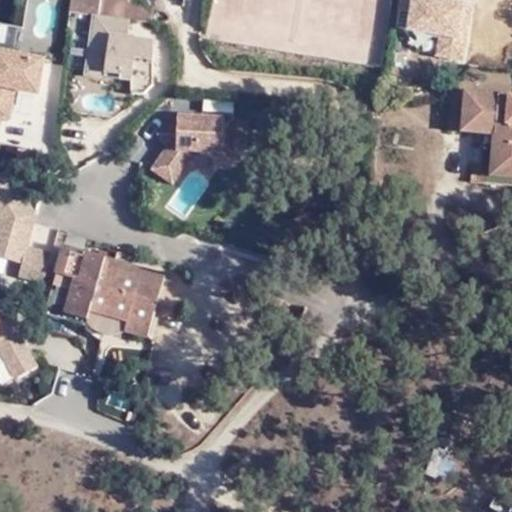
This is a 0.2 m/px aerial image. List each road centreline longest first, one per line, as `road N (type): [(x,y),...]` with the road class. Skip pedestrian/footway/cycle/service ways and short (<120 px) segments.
road 1 (unclassified): [(511,231),(385,284),(320,330),(221,437),(199,477)]
road 2 (residential): [(199,477),(0,396)]
road 3 (residential): [(199,477),(258,508),(314,511)]
